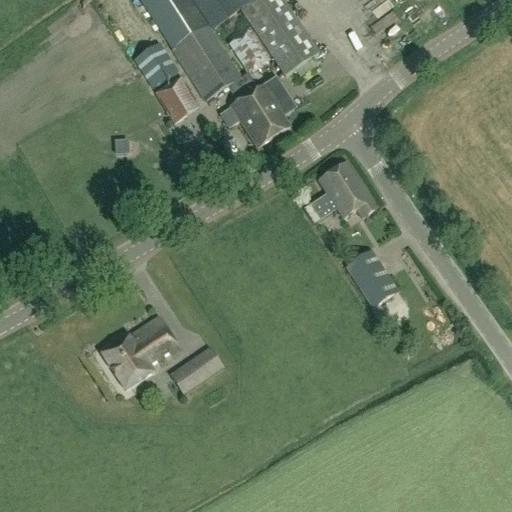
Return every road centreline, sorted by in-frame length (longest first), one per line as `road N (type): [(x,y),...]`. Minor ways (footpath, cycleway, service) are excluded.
road 1 (tertiary): [(0,328),(343,125)]
road 2 (unclassified): [(511,360),(343,125)]
road 3 (tertiary): [(343,125),(511,5)]
